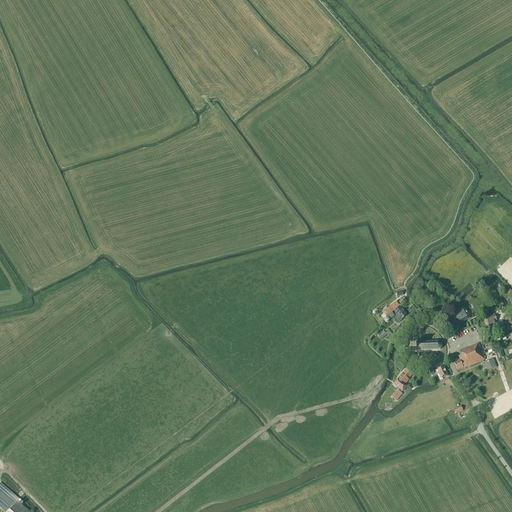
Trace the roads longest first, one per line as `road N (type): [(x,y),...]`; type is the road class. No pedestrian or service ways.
road 1 (track): [(384,395),(373,388),(276,419),(158,511)]
road 2 (track): [(286,499),(470,434)]
road 3 (unclassified): [(511,475),(455,373),(450,340)]
road 4 (track): [(280,98),(346,44),(311,0)]
